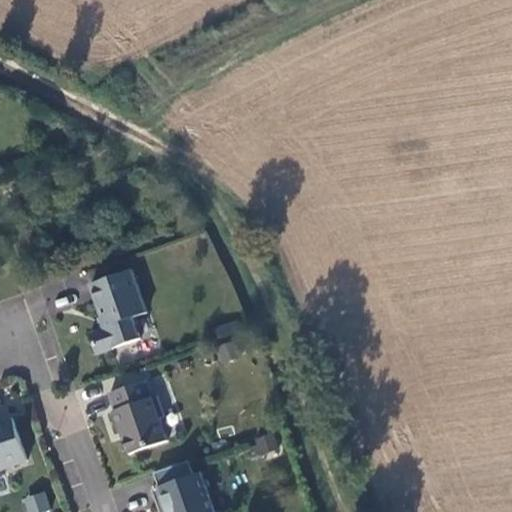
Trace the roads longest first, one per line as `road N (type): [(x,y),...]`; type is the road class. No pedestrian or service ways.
road 1 (track): [(0,66),(178,162),(221,208),(341,511)]
road 2 (track): [(150,146),(222,74),(387,0)]
road 3 (residential): [(96,511),(36,330),(5,339)]
